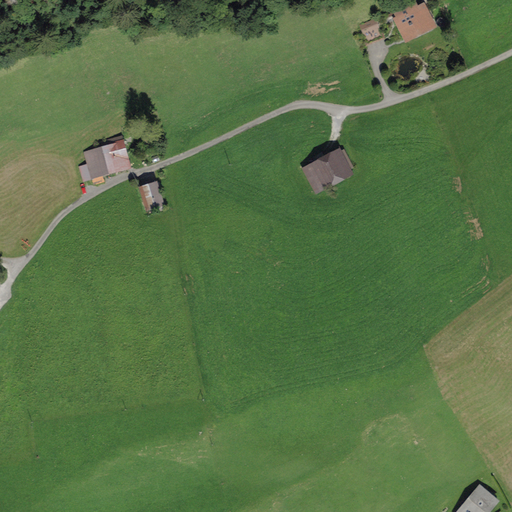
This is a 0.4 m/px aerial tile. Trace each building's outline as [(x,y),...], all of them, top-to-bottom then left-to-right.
[(416,2),(397,12),(409,36),(433,24),(424,6),(419,9),(416,2)] [(376,19),(360,24),(365,40),(382,35),(376,19)] [(80,167),(84,181),(92,179),(94,184),(103,181),(101,172),(129,165),(122,136),(101,142),(103,150),(85,154),(88,164),(80,167)] [(324,159),(304,170),(316,192),(351,174),(339,152),(324,159)] [(163,205),(157,184),(141,189),(147,209),(163,205)] [(479,490),(463,510),(465,511),(483,511),(492,501),(479,490)]
